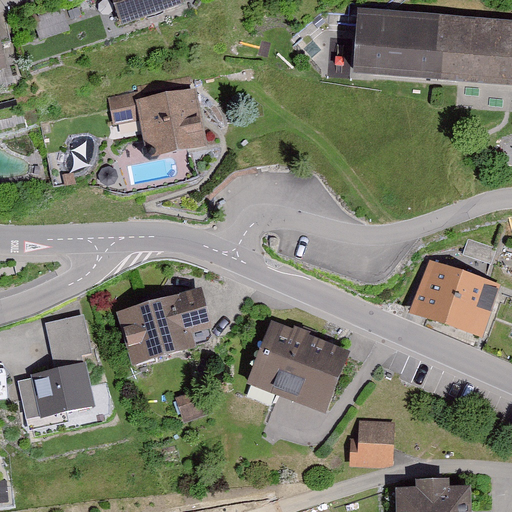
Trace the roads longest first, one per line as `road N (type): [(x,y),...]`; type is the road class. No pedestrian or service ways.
road 1 (tertiary): [(511,381),(231,255)]
road 2 (residential): [(511,199),(397,231),(262,219),(231,255)]
road 3 (residential): [(102,240),(93,271),(0,310)]
road 4 (tertiary): [(231,255),(188,241),(102,240)]
